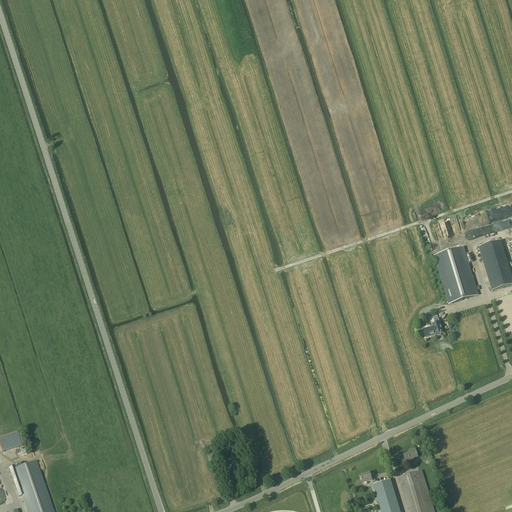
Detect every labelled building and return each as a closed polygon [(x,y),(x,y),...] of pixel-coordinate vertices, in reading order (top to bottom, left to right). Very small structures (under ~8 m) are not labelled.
[(492,292),(511,285),(511,280),(500,242),(479,248),(492,292)] [(448,305),(478,296),(464,247),(433,257),(448,305)] [(441,334),(443,334),(440,323),(439,323),(438,319),(434,320),(435,324),(432,326),(433,327),(423,330),(425,338),(435,335),(435,336),(437,335),(437,336),(439,337),(441,336),(441,335),(441,334)] [(414,459),(418,458),(415,450),(409,452),(410,454),(403,456),(406,465),(415,462),(414,459)] [(53,511),(37,461),(13,469),(27,511),(53,511)] [(398,478),(404,499),(408,511),(434,511),(422,471),(398,478)] [(372,482),(375,481),(374,476),(371,477),(370,474),(360,476),(362,484),(372,481),(372,482)] [(394,492),(390,481),(373,486),(377,497),(394,492)]
